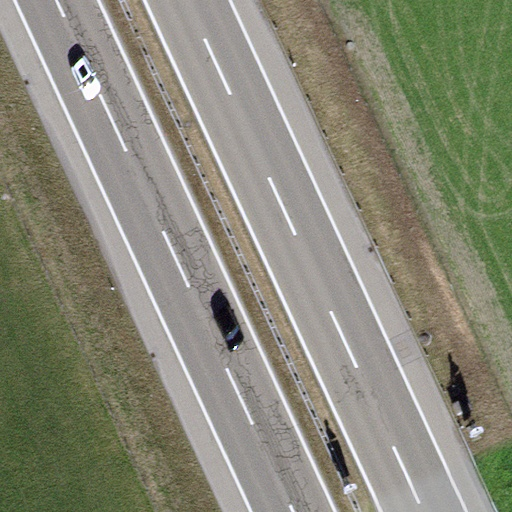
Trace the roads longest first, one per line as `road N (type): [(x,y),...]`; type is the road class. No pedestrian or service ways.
road 1 (motorway): [(56,0),(293,511)]
road 2 (motorway): [(425,511),(188,0)]
